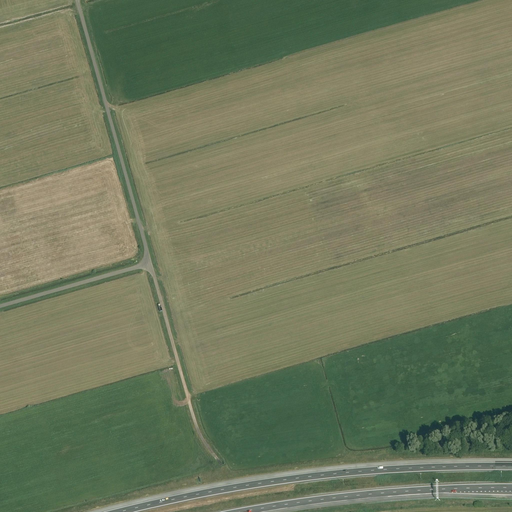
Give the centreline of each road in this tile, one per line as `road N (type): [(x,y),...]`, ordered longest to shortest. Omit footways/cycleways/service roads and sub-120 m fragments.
road 1 (motorway): [(511,466),(333,472),(116,511)]
road 2 (unclassified): [(150,263),(76,0)]
road 3 (motorway): [(243,511),(339,497),(511,487)]
road 4 (unclassified): [(219,463),(199,434),(150,263)]
road 5 (unclassified): [(0,306),(150,263)]
